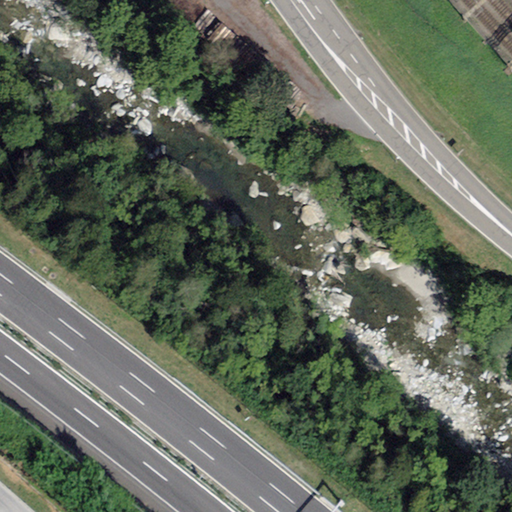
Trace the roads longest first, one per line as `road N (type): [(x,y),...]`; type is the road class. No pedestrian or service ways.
road 1 (motorway): [(295,511),(0,286)]
road 2 (primary): [(511,236),(393,121),(301,0)]
road 3 (motorway): [(0,352),(197,511)]
